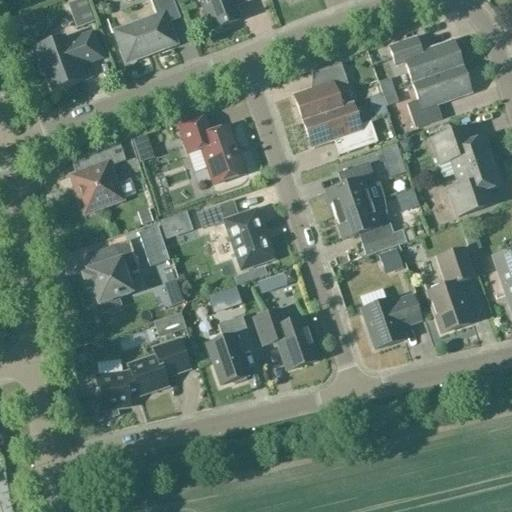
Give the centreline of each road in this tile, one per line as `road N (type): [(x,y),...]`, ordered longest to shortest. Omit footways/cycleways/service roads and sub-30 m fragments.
road 1 (residential): [(355,393),(241,59)]
road 2 (residential): [(44,465),(355,393)]
road 3 (residential): [(6,146),(208,71)]
road 4 (residential): [(31,360),(6,146)]
road 5 (residential): [(399,0),(241,59)]
road 6 (residential): [(355,393),(511,357)]
road 7 (residential): [(511,100),(487,29),(453,0)]
